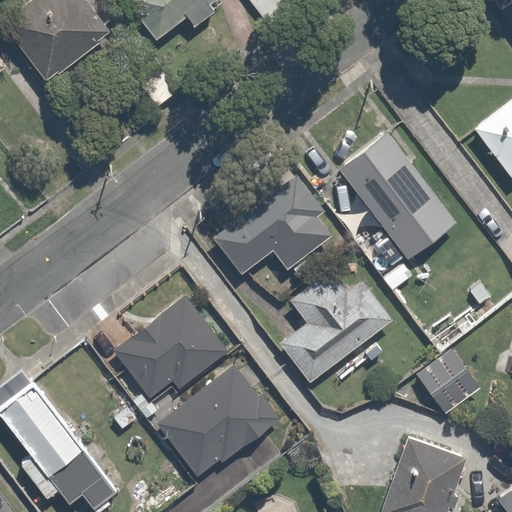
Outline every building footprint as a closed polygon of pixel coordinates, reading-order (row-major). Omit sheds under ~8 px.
[(111,29),(90,0),(5,0),(0,4),(0,15),(43,77),(111,29)] [(184,9),(188,15),(208,0),(127,0),(151,33),(184,9)] [(511,0),(497,0),(511,20),(511,0)] [(511,90),(472,121),(509,170),(511,167),(511,90)] [(454,214),(386,121),(333,160),(401,253),(454,214)] [(325,224),(313,208),(320,202),(294,168),(207,234),(233,268),(266,243),(279,259),(325,224)] [(345,282),(333,263),(289,292),(302,311),(272,331),(302,376),(391,316),(361,272),(345,282)] [(492,287),(480,272),(460,287),(472,302),(492,287)] [(168,373),(178,385),(231,342),(188,287),(115,345),(149,388),(168,373)] [(280,408),(237,355),(155,421),(199,475),(280,408)] [(15,454),(44,492),(55,484),(66,500),(78,491),(89,506),(114,488),(28,373),(0,393),(0,411),(26,446),(15,454)] [(137,413),(124,397),(106,412),(119,428),(137,413)] [(397,432),(373,506),(382,509),(381,511),(437,511),(457,451),(397,432)] [(511,511),(511,474),(490,492),(505,511),(511,511)]
